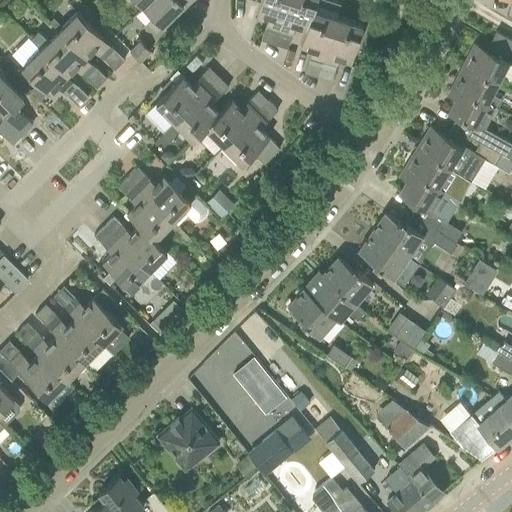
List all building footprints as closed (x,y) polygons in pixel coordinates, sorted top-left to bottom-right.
[(186,0),(149,0),(144,6),(154,16),(148,22),(157,30),(186,0)] [(260,0),(257,11),(269,15),(261,39),(275,43),(288,0),(260,0)] [(288,0),(275,43),(288,47),(296,23),(306,27),(307,27),(315,0),(288,0)] [(341,4),(329,0),(315,0),(307,27),(306,27),(301,44),(312,48),(305,72),(318,76),(337,16),(341,4)] [(109,11),(101,1),(91,10),(99,20),(109,11)] [(77,10),(62,25),(54,17),(51,21),(59,29),(59,28),(85,56),(86,55),(94,47),(101,55),(115,68),(125,58),(111,44),(77,10)] [(331,80),(339,56),(351,60),(362,24),(337,16),(318,76),(331,80)] [(59,28),(59,29),(48,39),(39,30),(31,37),(41,47),(67,74),(75,66),(83,73),(98,87),(107,76),(93,63),(86,55),(85,56),(59,28)] [(511,54),(511,38),(496,30),(486,49),(475,43),(464,64),(498,81),(508,86),(511,79),(511,64),(508,62),(511,54)] [(140,60),(150,50),(140,40),(130,50),(140,60)] [(14,57),(22,66),(50,92),(57,84),(65,91),(79,104),(89,95),(67,74),(41,47),(26,62),(18,53),(14,57)] [(496,107),(496,106),(498,107),(503,97),(502,92),(495,88),(498,81),(464,64),(453,86),(460,89),(496,107)] [(183,74),(156,101),(165,110),(175,120),(219,75),(209,65),(191,83),(183,74)] [(0,72),(0,109),(23,132),(33,123),(15,105),(24,96),(0,72)] [(175,120),(176,121),(193,139),(206,126),(205,125),(220,111),(219,111),(211,103),(229,85),(219,75),(175,120)] [(41,99),(49,91),(38,82),(31,89),(41,99)] [(205,125),(206,126),(224,144),(268,99),(258,89),(241,107),(232,98),(219,111),(220,111),(205,125)] [(511,157),(511,141),(485,128),(496,107),(460,89),(449,110),(476,123),(469,134),(480,140),(501,152),(501,151),(511,157)] [(269,136),(269,135),(261,127),(278,109),(268,99),(224,144),(242,162),(253,151),(265,163),(280,147),(269,136)] [(0,129),(13,142),(23,132),(0,109),(0,129)] [(462,145),(431,126),(418,146),(466,176),(470,179),(484,158),(494,163),(501,152),(480,140),(475,150),(463,144),(462,145)] [(406,167),(412,171),(412,170),(438,186),(439,185),(445,189),(462,200),(466,176),(418,146),(406,167)] [(168,163),(176,155),(172,151),(165,151),(161,155),(168,163)] [(173,219),(173,218),(184,208),(195,220),(199,220),(203,217),(206,215),(208,211),(209,206),(197,195),(191,201),(164,174),(155,183),(138,165),(128,175),(173,219)] [(187,182),(196,172),(190,167),(182,166),(177,172),(187,182)] [(412,170),(412,171),(400,191),(432,211),(445,189),(439,185),(438,186),(412,170)] [(181,227),(173,218),(173,219),(128,175),(118,185),(136,202),(127,211),(140,224),(140,223),(154,238),(155,237),(169,223),(176,231),(181,227)] [(220,187),(207,200),(222,215),(235,202),(220,187)] [(408,255),(409,254),(420,261),(434,241),(402,219),(401,221),(386,210),(372,230),(408,255)] [(149,269),(168,250),(167,250),(155,237),(154,238),(140,223),(140,224),(132,232),(114,214),(105,223),(149,269)] [(462,230),(442,218),(436,227),(457,240),(462,230)] [(103,260),(130,287),(145,272),(158,284),(161,281),(149,269),(105,223),(94,234),(112,252),(103,260)] [(436,227),(429,236),(456,254),(463,244),(457,240),(436,227)] [(372,230),(358,249),(374,260),(372,262),(393,276),(408,255),(372,230)] [(30,276),(5,252),(0,256),(0,269),(18,287),(30,276)] [(354,265),(353,267),(339,254),(323,272),(319,268),(319,269),(355,302),(356,301),(371,284),(378,290),(382,286),(375,280),(373,282),(354,265)] [(477,256),(465,283),(486,292),(498,265),(477,256)] [(355,302),(319,269),(303,286),(336,316),(340,319),(348,309),(359,318),(365,309),(356,301),(355,302)] [(456,288),(447,281),(435,299),(444,305),(456,288)] [(453,312),(460,302),(468,301),(472,295),(471,288),(461,281),(456,288),(454,291),(444,305),(453,312)] [(336,316),(303,286),(288,304),(302,316),(300,318),(319,335),(336,316)] [(106,308),(114,299),(103,288),(94,296),(106,308)] [(190,308),(199,299),(192,292),(183,301),(190,308)] [(69,310),(75,315),(102,342),(103,341),(121,323),(106,308),(94,296),(85,305),(79,299),(69,310)] [(84,360),(85,359),(95,370),(113,352),(103,341),(102,342),(75,315),(67,323),(46,303),(36,313),(57,334),(57,333),(84,360)] [(404,341),(417,323),(399,310),(388,327),(402,337),(401,339),(404,341)] [(164,330),(160,326),(153,319),(150,323),(157,330),(160,333),(164,330)] [(404,341),(401,339),(394,348),(408,358),(415,347),(414,347),(422,337),(427,329),(417,323),(404,341)] [(33,346),(31,345),(39,352),(66,379),(84,360),(57,333),(57,334),(49,342),(43,336),(33,346)] [(414,347),(415,347),(423,353),(430,342),(422,337),(414,347)] [(511,343),(505,340),(503,344),(492,338),(489,344),(499,350),(499,351),(511,359),(511,343)] [(351,369),(358,359),(334,344),(328,353),(351,369)] [(0,367),(12,379),(21,370),(14,364),(0,349),(0,367)] [(493,361),(511,372),(511,359),(499,351),(493,361)] [(31,360),(23,354),(14,364),(21,370),(47,397),(63,382),(66,379),(39,352),(31,360)] [(400,376),(412,386),(419,377),(407,368),(400,376)] [(0,420),(4,425),(20,409),(20,404),(0,383),(0,420)] [(511,420),(511,394),(506,399),(499,390),(492,396),(511,420)] [(290,398),(300,410),(308,403),(299,391),(290,398)] [(482,459),(511,433),(511,420),(492,396),(471,414),(449,432),(458,443),(482,459)] [(406,446),(431,425),(406,407),(404,409),(399,403),(382,418),(406,446)] [(192,406),(179,416),(157,434),(185,468),(220,440),(192,406)] [(287,439),(296,451),(312,438),(293,415),(277,427),(287,439)] [(0,441),(10,431),(4,425),(0,420),(0,441)] [(283,458),(293,449),(295,452),(296,451),(287,439),(277,427),(248,450),(265,472),(283,458)] [(326,440),(360,481),(375,468),(342,427),(326,440)] [(424,441),(410,452),(411,453),(399,464),(405,471),(412,479),(412,478),(422,490),(413,497),(423,509),(443,491),(423,467),(436,456),(424,441)] [(250,453),(236,463),(246,476),(259,466),(250,453)] [(398,511),(418,511),(423,509),(413,497),(422,490),(412,478),(412,479),(405,471),(391,484),(397,491),(387,499),(398,511)] [(103,494),(117,511),(136,511),(144,506),(134,492),(137,489),(127,476),(123,478),(120,474),(99,490),(103,494)] [(367,511),(345,486),(343,488),(332,475),(323,484),(343,509),(345,511),(367,511)] [(345,511),(343,509),(323,484),(313,492),(313,498),(323,511),(345,511)] [(165,511),(169,509),(154,490),(145,497),(157,511),(165,511)] [(117,511),(103,494),(99,497),(102,501),(88,511),(117,511)]
